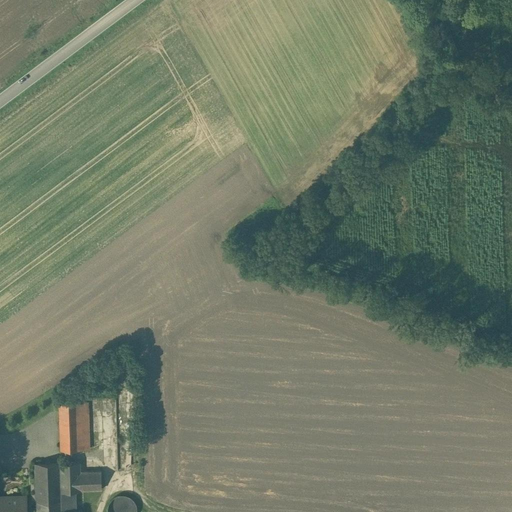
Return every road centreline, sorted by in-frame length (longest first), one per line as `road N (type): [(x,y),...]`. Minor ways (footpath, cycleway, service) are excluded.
road 1 (track): [(12,443),(102,459),(162,511)]
road 2 (secondary): [(135,0),(0,100)]
